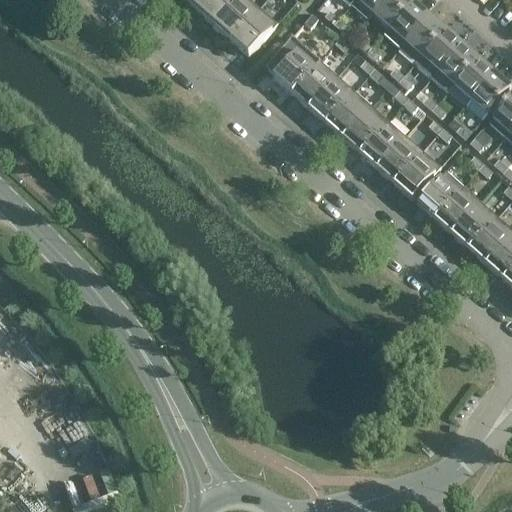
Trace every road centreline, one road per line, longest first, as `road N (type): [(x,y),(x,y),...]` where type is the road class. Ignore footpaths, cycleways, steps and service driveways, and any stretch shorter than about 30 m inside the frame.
road 1 (residential): [(511,350),(113,0)]
road 2 (unclassified): [(511,385),(450,465),(359,496),(282,510)]
road 3 (secondary): [(246,489),(220,475),(167,377),(129,334)]
road 4 (secondary): [(129,334),(192,478),(196,509)]
road 5 (secondary): [(129,334),(0,197)]
road 6 (unclassified): [(366,511),(458,477),(511,428)]
